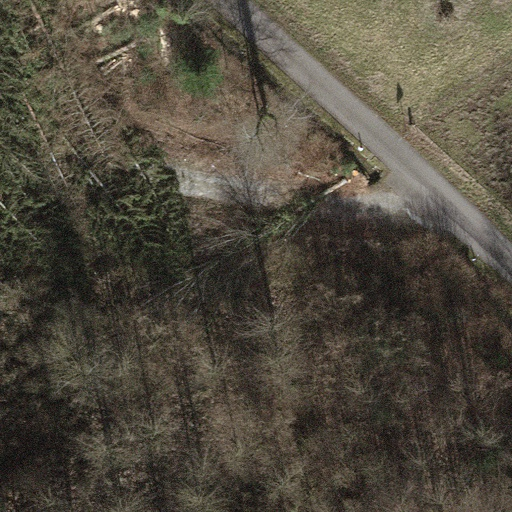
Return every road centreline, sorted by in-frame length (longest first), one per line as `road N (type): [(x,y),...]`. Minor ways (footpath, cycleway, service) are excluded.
road 1 (track): [(486,237),(0,154)]
road 2 (unclassified): [(511,259),(225,0)]
